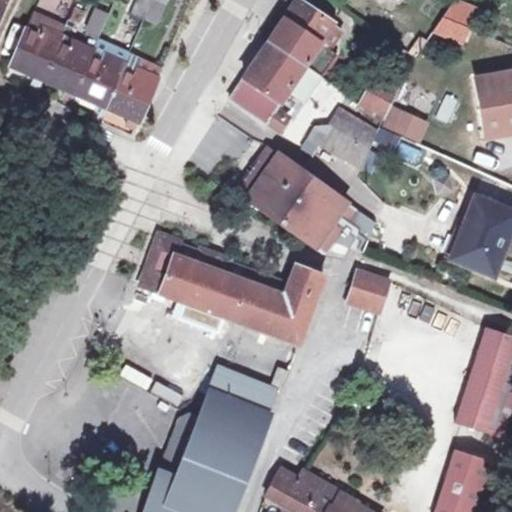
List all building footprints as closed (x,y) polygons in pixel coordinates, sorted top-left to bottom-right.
[(0,0),(0,20),(8,0),(0,0)] [(70,19),(77,0),(39,0),(30,21),(41,26),(40,28),(42,28),(62,37),(70,19)] [(80,24),(86,12),(91,0),(77,0),(70,19),(80,24)] [(137,0),(132,14),(145,19),(153,0),(137,0)] [(158,25),(168,0),(153,0),(145,19),(158,25)] [(331,53),(345,32),(298,0),(297,0),(270,42),(321,77),(336,56),(331,53)] [(453,22),(464,6),(455,0),(442,18),(453,22)] [(92,39),(98,42),(113,7),(100,1),(88,25),(85,31),(84,36),(92,39)] [(58,44),(62,37),(42,28),(39,35),(26,30),(10,66),(35,76),(43,80),(58,44)] [(71,50),(74,42),(62,37),(58,44),(71,50)] [(418,52),(427,41),(421,37),(410,53),(416,57),(418,54),(418,52)] [(90,58),(98,42),(92,39),(88,48),(74,42),(71,50),(58,44),(43,80),(67,90),(75,94),(90,58)] [(98,42),(90,58),(103,63),(106,57),(125,65),(129,56),(98,42)] [(321,77),(270,42),(231,98),(279,132),(289,116),(277,108),(289,91),(304,102),(321,77)] [(129,56),(125,65),(122,72),(135,77),(137,71),(158,79),(162,70),(129,56)] [(122,72),(125,65),(106,57),(103,63),(90,58),(75,94),(99,105),(95,112),(103,116),(106,108),(122,72)] [(382,123),(408,73),(387,62),(377,81),(374,78),(360,106),(382,123)] [(136,130),(158,79),(137,71),(135,77),(122,72),(106,108),(130,119),(126,126),(136,130)] [(511,72),(476,79),(486,138),(511,133),(511,72)] [(39,88),(43,80),(35,76),(31,84),(39,88)] [(71,102),(75,94),(67,90),(63,99),(71,102)] [(392,105),(382,126),(420,143),(429,122),(392,105)] [(372,149),(379,131),(339,109),(330,125),(372,149)] [(363,172),(372,149),(330,125),(328,129),(336,134),(327,150),(363,172)] [(327,150),(336,134),(328,129),(319,145),(320,146),(327,150)] [(394,155),(417,162),(421,149),(398,142),(394,155)] [(357,209),(268,146),(236,191),(246,198),(244,200),(263,213),(264,211),(325,255),(335,241),(357,209)] [(450,190),(447,176),(434,180),(437,193),(450,190)] [(460,263),(494,277),(511,231),(511,211),(475,197),(462,231),(471,235),(460,263)] [(364,253),(377,223),(357,209),(335,241),(336,242),(364,253)] [(450,260),(460,263),(471,235),(462,231),(450,260)] [(295,266),(289,284),(161,236),(142,285),(182,300),(179,309),(208,320),(212,312),(299,344),(324,277),(295,266)] [(390,281),(358,271),(348,303),(380,313),(390,281)] [(504,437),(511,411),(511,335),(486,327),(457,419),(455,423),(503,438),(504,437)] [(271,388),(253,381),(219,367),(199,417),(191,415),(182,421),(145,511),(231,511),(277,390),(271,388)] [(272,387),(282,391),(289,371),(278,368),(272,387)] [(435,511),(479,511),(495,463),(455,450),(435,511)] [(357,511),(362,503),(351,496),(305,470),(299,479),(281,468),(266,495),(296,511),(357,511)] [(375,511),(362,503),(357,511),(375,511)]
